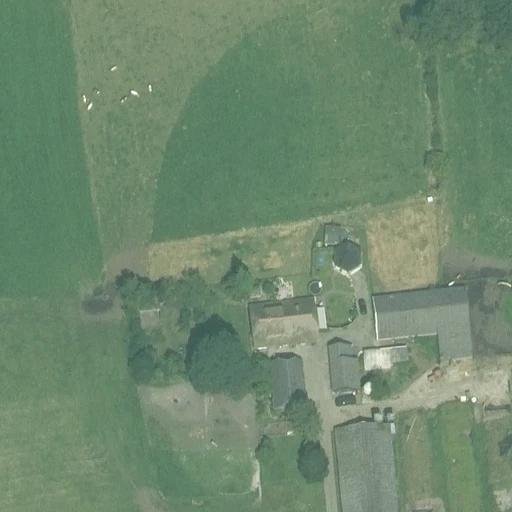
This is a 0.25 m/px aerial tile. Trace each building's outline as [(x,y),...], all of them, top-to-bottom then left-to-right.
[(341,272),(363,270),(361,251),(340,252),(341,272)] [(472,358),(464,289),(371,299),(376,341),(436,334),(439,361),(472,358)] [(313,301),(248,307),(252,350),(317,343),(313,301)] [(273,411),(305,408),(301,360),(269,363),(273,411)] [(342,511),(395,511),(387,426),(335,431),(342,511)] [(434,452),(425,452),(424,435),(414,435),(416,474),(435,473),(434,452)] [(461,464),(481,461),(478,440),(458,443),(461,464)]
